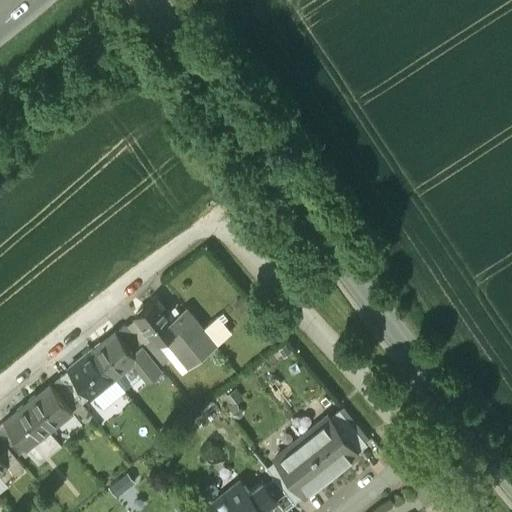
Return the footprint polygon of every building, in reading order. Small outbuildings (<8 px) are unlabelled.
[(135,316),(152,337),(158,344),(159,344),(180,326),(157,297),(135,316)] [(133,352),(142,344),(126,324),(117,331),(133,352)] [(116,331),(93,349),(115,377),(134,361),(149,380),(162,369),(160,366),(142,344),(133,352),(117,331),(116,331)] [(152,337),(142,344),(160,366),(170,358),(159,344),(158,344),(152,337)] [(93,349),(69,368),(91,396),(115,377),(93,349)] [(27,402),(49,430),(73,411),(51,383),(27,402)] [(4,421),(26,448),(49,430),(27,402),(4,421)] [(339,410),(330,417),(357,452),(367,444),(339,410)] [(330,417),(303,439),(330,473),(357,452),(330,417)] [(0,424),(0,435),(17,456),(26,448),(4,421),(0,424)] [(0,435),(0,454),(7,463),(7,464),(15,474),(25,466),(17,456),(0,435)] [(303,439),(276,461),(304,495),(330,473),(303,439)] [(267,468),(274,477),(294,502),(304,495),(276,461),(267,468)] [(258,496),(254,499),(263,510),(267,507),(270,511),(282,511),(294,502),(274,477),(255,492),(258,496)] [(240,481),(201,511),(264,511),(263,510),(254,499),(240,481)]
